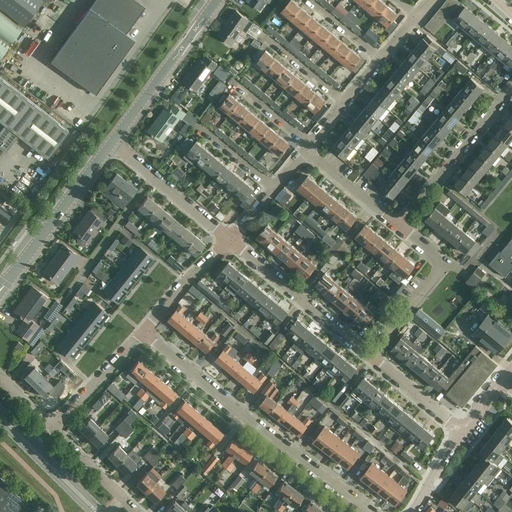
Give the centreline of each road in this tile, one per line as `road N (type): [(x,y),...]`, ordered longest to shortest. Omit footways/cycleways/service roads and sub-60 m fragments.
road 1 (residential): [(368,511),(140,333)]
road 2 (tertiary): [(0,290),(111,142)]
road 3 (residential): [(230,241),(370,354)]
road 4 (residential): [(395,224),(511,88)]
road 5 (residential): [(395,224),(443,265),(370,354)]
road 6 (tertiary): [(111,142),(217,0)]
road 7 (residential): [(111,142),(230,241)]
road 8 (tertiary): [(96,511),(0,418)]
road 9 (residential): [(51,430),(140,333)]
road 10 (residential): [(140,333),(230,241)]
